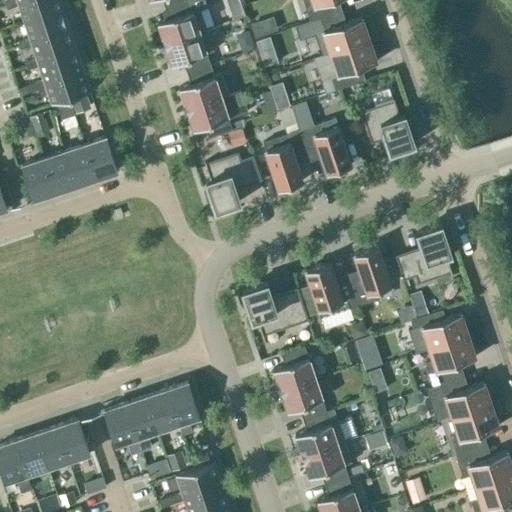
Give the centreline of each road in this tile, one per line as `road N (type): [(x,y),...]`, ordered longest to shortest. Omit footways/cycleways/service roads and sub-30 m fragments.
road 1 (residential): [(214,264),(234,248),(448,176)]
road 2 (residential): [(0,420),(216,346)]
road 3 (residential): [(448,176),(511,367)]
road 4 (residential): [(157,180),(99,0)]
road 5 (residential): [(389,0),(448,176)]
road 6 (residential): [(271,511),(216,346)]
road 7 (residential): [(157,180),(22,226)]
